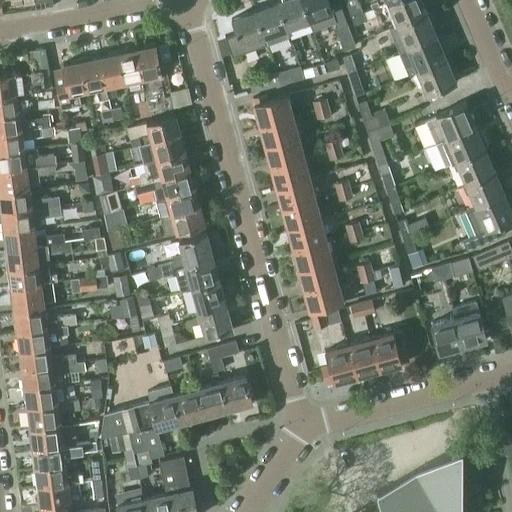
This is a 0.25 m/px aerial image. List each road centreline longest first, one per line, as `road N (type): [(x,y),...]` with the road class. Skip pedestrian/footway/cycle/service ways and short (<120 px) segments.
road 1 (residential): [(304,429),(188,0)]
road 2 (residential): [(511,373),(304,429)]
road 3 (residential): [(0,31),(151,0)]
